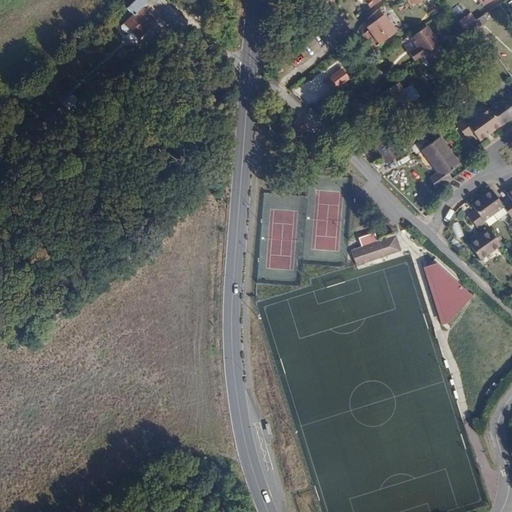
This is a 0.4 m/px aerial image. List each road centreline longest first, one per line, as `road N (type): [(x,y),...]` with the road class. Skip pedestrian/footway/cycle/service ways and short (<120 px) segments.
road 1 (secondary): [(255,0),(230,321),(241,425),(267,511)]
road 2 (track): [(249,459),(169,450),(88,511)]
